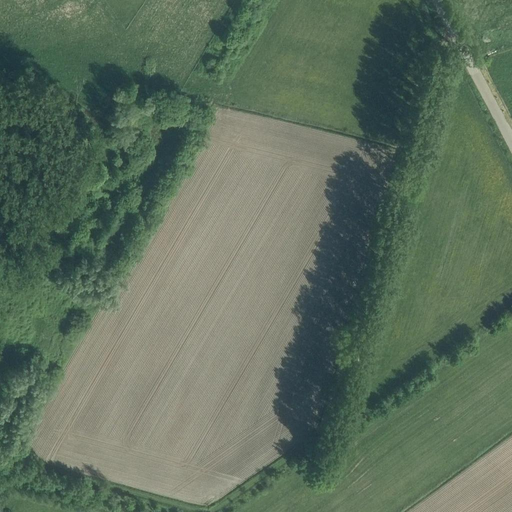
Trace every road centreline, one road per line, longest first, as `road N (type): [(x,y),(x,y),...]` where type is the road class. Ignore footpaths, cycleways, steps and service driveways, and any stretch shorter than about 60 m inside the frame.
road 1 (track): [(325,441),(450,25)]
road 2 (tertiary): [(511,145),(436,0)]
